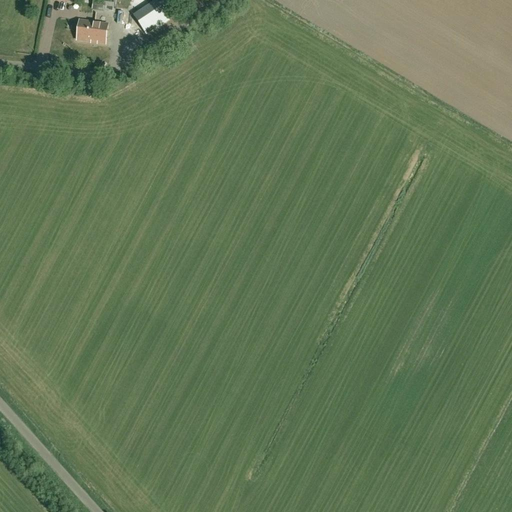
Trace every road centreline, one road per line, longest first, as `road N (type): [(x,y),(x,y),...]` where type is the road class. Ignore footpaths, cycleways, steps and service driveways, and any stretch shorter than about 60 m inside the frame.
road 1 (unclassified): [(151,44),(102,73),(0,63)]
road 2 (unclassified): [(96,511),(0,404)]
